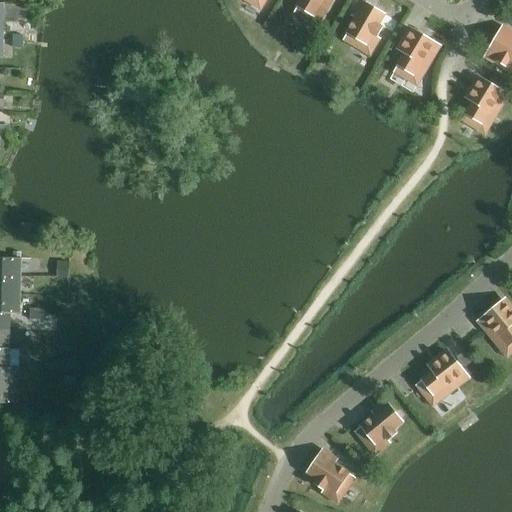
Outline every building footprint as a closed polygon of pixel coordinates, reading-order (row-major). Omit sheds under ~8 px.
[(329,0),(330,0),(333,1),(334,0),(300,0),(297,7),(298,8),(294,14),(309,23),(313,17),(314,17),(321,7),(324,9),(329,0)] [(373,36),(377,38),(383,28),(379,26),(385,16),(364,3),(346,33),(368,46),(373,36)] [(430,58),(433,60),(441,47),(413,30),(400,52),(404,54),(397,66),(398,66),(394,73),(409,82),(413,76),(414,76),(421,66),(424,68),(430,58)] [(508,64),(511,65),(511,37),(501,31),(484,59),(495,65),(497,62),(506,67),(508,64)] [(498,107),(501,109),(509,96),(481,79),(468,100),(472,102),(465,114),(466,115),(462,122),(477,131),(481,124),(482,125),(489,114),(492,117),(498,107)] [(0,277),(20,277),(21,259),(0,258),(0,277)] [(0,294),(20,295),(20,277),(0,277),(0,294)] [(20,314),(20,295),(0,294),(0,313),(10,313),(10,314),(20,314)] [(511,313),(502,302),(477,323),(487,334),(490,332),(497,341),(500,338),(508,347),(509,346),(511,349),(511,313)] [(0,313),(0,331),(10,332),(10,314),(10,313),(0,313)] [(0,349),(9,350),(10,332),(0,331),(0,349)] [(0,367),(9,368),(9,367),(9,350),(0,349),(0,367)] [(455,385),(458,388),(470,379),(449,353),(430,369),(432,372),(421,380),(422,381),(416,386),(427,400),(433,395),(434,397),(444,389),(446,392),(455,385)] [(0,385),(18,386),(18,367),(9,367),(9,368),(0,367),(0,385)] [(0,403),(17,404),(18,386),(0,385),(0,403)] [(385,438),(388,441),(397,434),(394,431),(403,423),(387,404),(360,426),(376,445),(385,438)] [(326,487),(336,494),(350,473),(321,453),(307,474),(317,481),(315,484),(324,490),(326,487)]
